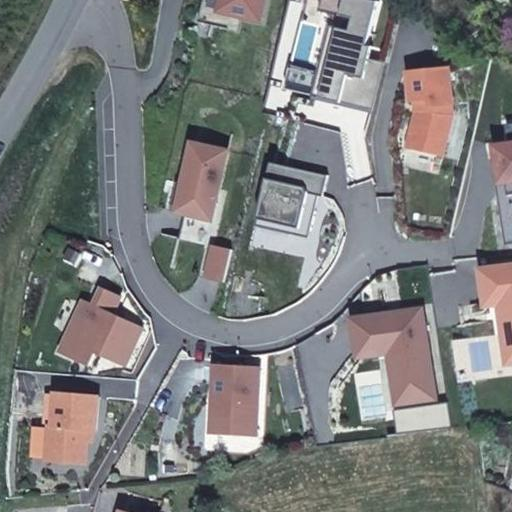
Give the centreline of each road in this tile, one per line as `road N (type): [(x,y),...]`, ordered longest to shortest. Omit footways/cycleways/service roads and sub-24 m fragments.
road 1 (unknown): [(482,93),(453,230),(363,254),(339,107)]
road 2 (residential): [(91,0),(120,47),(134,245),(154,290),(184,319)]
road 3 (residential): [(184,319),(232,335),(313,313),(371,244)]
road 4 (secondary): [(74,0),(0,134)]
